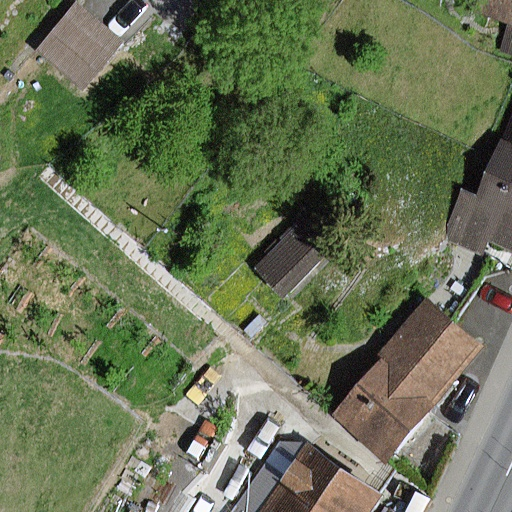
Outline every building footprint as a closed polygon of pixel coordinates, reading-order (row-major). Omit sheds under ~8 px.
[(511,22),(511,33),(506,51),(511,53),(511,0),(483,0),(480,11),(511,22)] [(134,44),(84,4),(42,55),(92,95),(134,44)] [(511,127),(485,195),(467,188),(447,239),(489,256),(494,242),(511,249),(511,127)] [(309,220),(260,269),(293,301),(342,252),(309,220)] [(394,358),(343,419),(400,466),(498,348),(435,295),(387,352),(394,358)] [(236,511),(271,511),(318,444),(283,443),(236,511)] [(386,511),(396,497),(318,444),(271,511),(386,511)]
